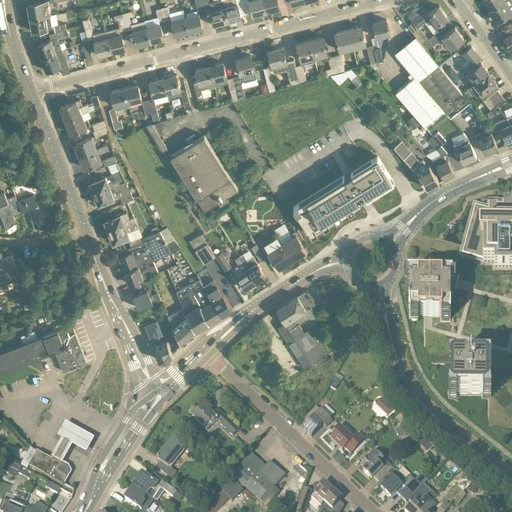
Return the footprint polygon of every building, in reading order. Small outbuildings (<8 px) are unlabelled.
[(195,0),(198,11),(203,9),(200,0),(195,0)] [(221,0),(219,0),(209,3),(208,0),(200,0),(203,9),(209,8),(210,10),(214,25),(227,22),(223,7),(221,1),(221,0)] [(236,0),(221,0),(221,1),(223,7),(227,22),(241,18),(237,3),(236,0)] [(262,0),(248,0),(253,15),(265,12),(262,0)] [(262,0),(265,12),(280,8),(277,0),(262,0)] [(483,0),(489,10),(506,0),(483,0)] [(511,19),(511,1),(511,0),(506,0),(489,10),(496,21),(507,15),(511,21),(511,19)] [(30,18),(50,15),(47,1),(44,2),(44,1),(28,4),(30,18)] [(162,8),(165,21),(171,19),(169,13),(168,6),(162,8)] [(422,44),(428,39),(419,27),(430,19),(435,26),(447,17),(439,6),(427,15),(424,10),(412,19),(414,22),(408,26),(416,36),(416,37),(422,44)] [(159,22),(165,21),(162,8),(156,10),(159,22)] [(175,36),(188,32),(184,17),(182,10),(169,13),(171,19),(171,20),(175,36)] [(150,42),(144,21),(131,24),(129,17),(132,16),(131,11),(122,14),(126,31),(132,29),(137,46),(150,42)] [(184,17),(188,32),(203,28),(199,13),(184,17)] [(121,32),(126,31),(122,14),(114,16),(115,20),(118,20),(119,27),(105,31),(111,52),(125,49),(121,32)] [(50,15),(30,18),(33,32),(49,29),(52,28),(50,15)] [(111,52),(105,31),(93,34),(88,19),(83,20),(88,40),(88,41),(93,39),(98,56),(111,52)] [(511,19),(511,21),(501,26),(507,36),(504,38),(510,47),(511,46),(511,19)] [(377,38),(390,34),(386,20),(373,23),(377,38)] [(144,21),(150,42),(164,38),(160,23),(146,26),(145,21),(144,21)] [(55,33),(66,29),(65,24),(54,26),(55,33)] [(348,30),(353,49),(366,45),(361,26),(348,30)] [(464,40),(455,27),(442,36),(441,37),(451,50),(452,49),(464,40)] [(41,58),(62,50),(58,38),(68,35),(66,29),(55,33),(51,34),(53,39),(37,45),(41,58)] [(340,52),(353,49),(348,30),(335,33),(340,52)] [(422,44),(426,50),(439,40),(435,33),(428,39),(422,44)] [(323,36),(309,40),(314,59),(327,55),(323,36)] [(396,92),(426,127),(445,112),(450,118),(469,102),(426,50),(422,44),(416,37),(396,53),(412,72),(409,75),(412,79),(396,92)] [(88,41),(88,40),(82,42),(86,59),(92,57),(88,41)] [(302,65),(315,62),(314,59),(309,40),(296,43),(302,64),(302,65)] [(376,56),(374,50),(373,46),(367,47),(371,64),(377,62),(376,56)] [(473,65),(481,58),(471,46),(462,53),(473,65)] [(299,78),(296,66),(294,59),(286,61),(282,47),(268,51),(274,74),(286,71),(291,86),(294,85),(300,83),(299,78)] [(376,56),(377,62),(383,61),(380,48),(374,50),(376,56)] [(62,50),(41,58),(46,71),(61,66),(61,65),(67,63),(62,50)] [(334,56),(338,73),(345,71),(341,54),(334,56)] [(233,78),(239,101),(245,99),(241,83),(243,81),(244,81),(245,82),(255,79),(255,78),(256,78),(255,72),(251,55),(236,59),(241,75),(233,78)] [(331,68),(332,74),(338,73),(334,56),(328,58),(331,68)] [(209,66),(213,82),(227,78),(223,62),(209,66)] [(475,82),(488,72),(481,62),(465,74),(468,78),(471,76),(475,82)] [(300,83),(306,81),(302,65),(302,64),(296,66),(299,78),(300,83)] [(201,90),(214,87),(213,82),(209,66),(195,70),(197,75),(191,77),(194,87),(198,100),(203,99),(201,90)] [(483,101),(497,90),(499,88),(495,82),(496,82),(488,72),(475,82),(470,86),(473,90),(477,87),(481,92),(478,95),(483,101)] [(162,78),(166,94),(167,94),(168,99),(182,96),(185,107),(191,106),(186,90),(181,91),(180,90),(181,90),(176,74),(162,78)] [(153,97),(166,94),(162,78),(149,82),(153,97)] [(233,102),(239,101),(233,78),(227,79),(228,82),(228,83),(231,94),(233,102)] [(124,88),(128,104),(129,104),(142,100),(138,85),(124,88)] [(110,92),(115,107),(128,104),(124,88),(110,92)] [(491,102),(501,94),(497,90),(483,101),(490,110),(495,106),(491,102)] [(491,102),(495,106),(505,99),(501,94),(491,102)] [(93,109),(100,107),(97,95),(90,97),(93,109)] [(147,100),(150,112),(157,111),(154,98),(147,100)] [(65,120),(83,113),(91,110),(88,104),(83,106),(80,99),(60,107),(65,120)] [(145,114),(150,112),(147,100),(142,101),(145,114)] [(112,122),(118,121),(116,111),(115,108),(109,110),(112,122)] [(83,113),(65,120),(71,134),(88,127),(90,126),(88,119),(85,120),(83,113)] [(414,115),(407,119),(413,129),(419,125),(414,115)] [(507,144),(511,142),(511,129),(510,124),(507,118),(494,123),(497,129),(500,128),(507,144)] [(94,130),(105,126),(104,120),(92,124),(94,130)] [(118,121),(112,122),(114,129),(123,127),(121,120),(118,121)] [(105,126),(94,130),(93,131),(95,137),(107,132),(105,126)] [(491,132),(489,128),(486,129),(482,131),(475,133),(479,144),(481,143),(486,153),(498,148),(491,132)] [(438,131),(433,136),(441,145),(446,141),(438,131)] [(79,156),(98,149),(92,135),(82,139),(82,140),(75,143),(79,156)] [(204,135),(170,156),(205,211),(218,202),(217,201),(226,196),(227,197),(238,190),(204,135)] [(448,153),(441,145),(433,136),(428,140),(439,153),(436,155),(437,156),(432,158),(444,179),(455,173),(447,159),(446,159),(444,156),(448,153)] [(156,141),(163,151),(168,148),(161,138),(156,141)] [(457,156),(460,155),(463,163),(476,157),(468,138),(452,145),(457,156)] [(418,172),(427,188),(439,181),(430,164),(426,166),(423,160),(419,161),(411,152),(412,152),(402,140),(400,142),(398,139),(391,145),(394,147),(416,173),(418,172)] [(98,149),(79,156),(85,169),(103,161),(98,149)] [(105,166),(117,161),(115,155),(103,160),(105,166)] [(380,159),(353,175),(351,172),(344,177),(346,180),(296,211),(310,233),(360,202),(358,199),(365,195),(367,198),(367,196),(384,186),(388,185),(394,181),(380,159)] [(94,194),(126,181),(120,170),(112,173),(113,175),(107,177),(106,176),(90,183),(94,194)] [(127,201),(132,199),(133,199),(126,181),(94,194),(99,205),(119,197),(122,203),(127,201)] [(22,211),(18,200),(17,200),(15,195),(6,199),(4,192),(0,193),(0,213),(6,229),(15,221),(13,215),(22,211)] [(18,200),(22,211),(27,209),(35,231),(41,225),(44,232),(54,227),(52,216),(45,222),(43,217),(51,214),(45,197),(36,201),(33,194),(18,200)] [(511,196),(508,199),(501,202),(501,203),(501,202),(501,203),(499,203),(499,200),(487,200),(487,210),(476,207),(463,254),(483,260),(483,262),(494,262),(494,267),(511,267),(511,196)] [(109,232),(136,221),(134,216),(129,218),(127,212),(105,221),(109,232)] [(212,216),(206,220),(211,229),(218,225),(212,216)] [(275,229),(282,241),(275,246),(271,239),(264,244),(268,251),(278,268),(307,251),(300,240),(303,239),(298,230),(296,231),(290,220),(275,229)] [(136,221),(109,232),(113,243),(131,237),(129,232),(138,228),(136,221)] [(177,242),(174,237),(169,229),(168,227),(160,231),(171,252),(172,254),(181,248),(179,245),(177,242)] [(124,272),(145,263),(153,260),(171,252),(160,231),(159,231),(153,234),(143,238),(144,242),(131,247),(118,251),(120,256),(118,256),(124,272)] [(203,264),(216,256),(201,233),(189,241),(203,264)] [(144,242),(143,238),(142,236),(129,241),(131,247),(144,242)] [(259,261),(265,257),(257,244),(251,247),(259,261)] [(239,256),(255,283),(266,276),(250,250),(239,256)] [(225,271),(232,267),(222,252),(216,256),(225,271)] [(0,291),(9,288),(7,283),(12,282),(9,275),(18,272),(12,255),(3,259),(1,253),(0,253),(0,291)] [(244,289),(255,283),(239,256),(235,259),(238,264),(231,269),(244,289)] [(185,262),(170,270),(178,284),(193,277),(185,262)] [(129,284),(150,276),(145,263),(124,272),(129,284)] [(202,285),(221,315),(232,309),(222,293),(220,294),(212,281),(220,276),(215,268),(204,274),(202,270),(196,274),(199,279),(202,285)] [(450,277),(448,277),(409,277),(409,317),(416,317),(418,317),(418,318),(419,318),(419,313),(425,313),(449,313),(450,313),(450,307),(450,287),(450,279),(450,277)] [(150,289),(155,287),(152,279),(142,283),(145,290),(133,295),(139,308),(161,300),(158,292),(152,294),(150,289)] [(195,332),(221,315),(202,285),(199,279),(180,289),(178,286),(174,288),(187,315),(195,332)] [(304,321),(308,327),(319,320),(311,306),(315,303),(307,290),(301,293),(289,301),(297,315),(299,314),(304,321)] [(299,324),(304,321),(299,314),(297,315),(289,301),(277,309),(285,322),(278,326),(305,369),(327,355),(311,328),(304,332),(299,324)] [(181,344),(188,338),(173,309),(170,302),(166,304),(169,310),(166,312),(181,344)] [(187,315),(187,316),(185,318),(179,306),(175,309),(171,302),(170,302),(173,309),(188,338),(195,332),(187,315)] [(54,307),(54,308),(57,318),(58,319),(68,315),(64,304),(54,307)] [(161,342),(159,336),(163,335),(157,320),(145,325),(159,360),(167,362),(173,355),(167,340),(161,342)] [(55,351),(63,372),(87,362),(72,324),(48,333),(55,351)] [(0,372),(55,351),(48,333),(0,352),(0,372)] [(352,343),(347,340),(342,348),(348,351),(352,343)] [(489,391),(489,363),(480,363),(473,363),(469,363),(465,363),(463,363),(450,363),(450,364),(450,390),(456,391),(456,395),(483,395),(483,391),(489,391)] [(341,381),(335,377),(333,380),(334,381),(330,387),(336,390),(339,384),(341,381)] [(389,405),(383,412),(388,416),(394,409),(389,405)] [(207,410),(203,406),(201,409),(200,408),(194,414),(195,415),(193,417),(207,431),(218,420),(222,424),(221,425),(233,436),(238,430),(218,409),(213,414),(208,409),(207,410)] [(327,428),(333,421),(321,411),(316,407),(304,420),(309,424),(304,429),(312,437),(323,426),(327,428)] [(63,442),(53,461),(63,467),(73,449),(87,456),(95,442),(66,426),(59,440),(63,442)] [(354,439),(340,426),(334,433),(336,434),(331,439),(343,451),(349,445),(355,451),(365,440),(359,434),(354,439)] [(400,439),(409,433),(404,426),(395,431),(400,439)] [(172,479),(177,473),(170,467),(185,449),(173,439),(158,459),(162,463),(158,468),(172,479)] [(28,469),(29,467),(37,452),(31,449),(30,450),(21,466),(28,469)] [(52,460),(37,452),(29,467),(64,486),(72,472),(68,466),(54,458),(52,460)] [(378,463),(375,460),(377,457),(373,453),(361,465),(365,468),(363,470),(365,472),(364,473),(369,478),(370,477),(372,479),(383,468),(382,467),(383,466),(379,462),(378,463)] [(236,479),(245,487),(267,507),(275,498),(280,493),(275,488),(285,475),(270,462),(266,466),(251,454),(232,476),(236,479)] [(32,474),(20,467),(17,472),(29,479),(32,474)] [(392,469),(388,473),(384,478),(384,477),(384,478),(380,482),(379,482),(383,486),(381,488),(382,489),(381,490),(385,493),(386,492),(391,497),(396,491),(405,500),(406,501),(413,494),(423,484),(427,480),(426,479),(424,477),(424,476),(421,474),(415,480),(410,475),(407,479),(398,470),(396,472),(393,469),(392,469)] [(134,487),(153,500),(162,488),(173,497),(177,492),(172,488),(163,480),(159,485),(152,480),(142,474),(134,487)] [(321,508),(324,502),(324,503),(334,492),(324,482),(313,494),(316,496),(312,499),(321,508)] [(406,511),(421,511),(433,500),(437,495),(433,490),(431,492),(423,484),(413,494),(418,499),(417,499),(405,511),(406,511)] [(474,495),(478,487),(472,484),(468,492),(474,495)] [(60,489),(53,485),(51,490),(57,493),(60,489)] [(146,511),(154,500),(153,500),(134,487),(125,499),(142,510),(140,511),(146,511)] [(303,511),(304,511),(312,491),(304,488),(296,509),(303,511)] [(221,493),(228,501),(232,498),(225,489),(221,493)] [(321,508),(319,511),(343,511),(345,509),(338,504),(343,499),(334,492),(324,503),(324,502),(321,508)] [(180,502),(183,498),(177,493),(173,498),(180,502)] [(217,496),(224,505),(228,501),(221,493),(217,496)] [(213,500),(220,509),(224,505),(217,496),(213,500)] [(22,511),(25,508),(3,499),(0,507),(0,511),(1,511),(22,511)] [(209,503),(216,511),(220,509),(213,500),(209,503)] [(433,500),(421,511),(430,511),(437,504),(433,500)] [(45,511),(48,509),(37,503),(32,511),(25,508),(22,511),(45,511)] [(205,507),(209,511),(216,511),(209,503),(205,507)] [(446,511),(448,510),(451,506),(446,503),(437,511),(446,511)]
